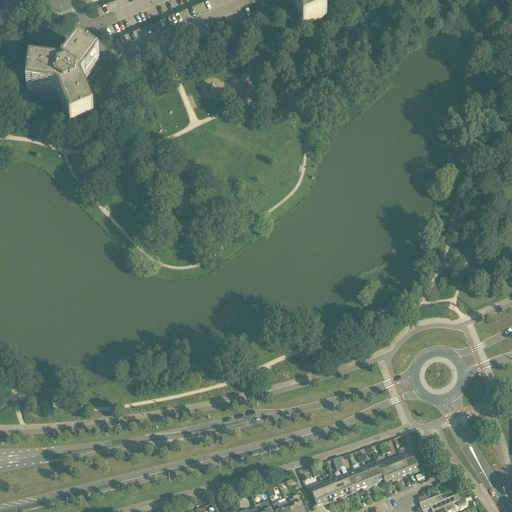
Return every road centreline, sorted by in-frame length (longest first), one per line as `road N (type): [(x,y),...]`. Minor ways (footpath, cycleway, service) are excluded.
road 1 (tertiary): [(12,511),(295,442),(423,395)]
road 2 (tertiary): [(415,370),(367,391),(204,434),(0,460)]
road 3 (tertiary): [(439,400),(503,508)]
road 4 (tertiary): [(503,508),(453,395)]
